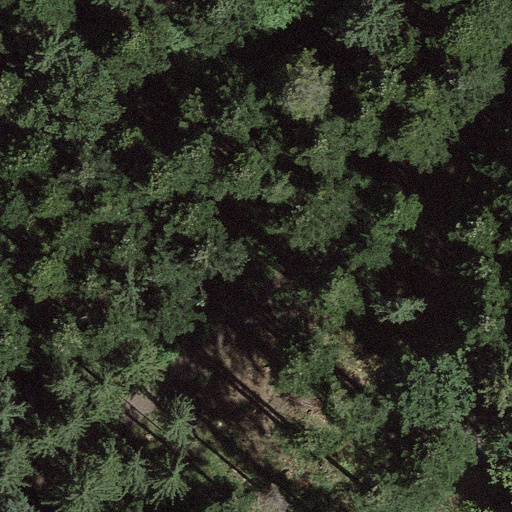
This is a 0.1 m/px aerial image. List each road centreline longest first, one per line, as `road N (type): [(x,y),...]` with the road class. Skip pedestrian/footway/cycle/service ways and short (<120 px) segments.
road 1 (track): [(511,81),(426,169),(27,511)]
road 2 (track): [(426,169),(464,432),(511,487)]
